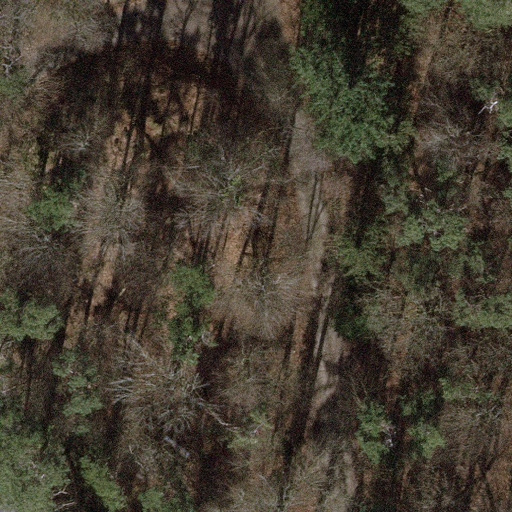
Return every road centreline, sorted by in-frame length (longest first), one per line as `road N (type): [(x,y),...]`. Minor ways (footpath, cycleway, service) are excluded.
road 1 (track): [(255,20),(307,188),(347,511)]
road 2 (track): [(0,113),(63,43),(143,16),(255,20)]
road 3 (track): [(24,511),(0,392)]
